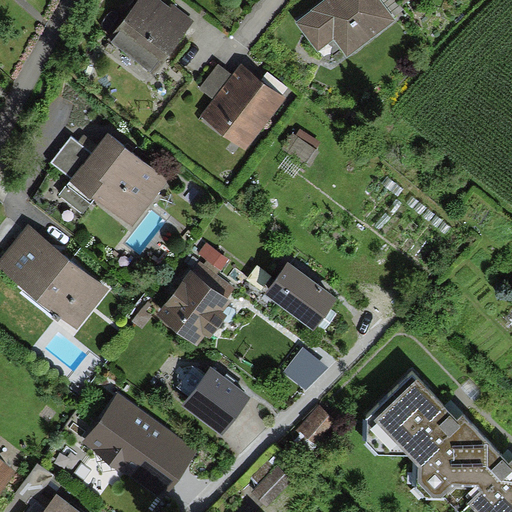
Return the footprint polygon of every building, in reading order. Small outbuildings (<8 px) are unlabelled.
[(163,0),(134,0),(107,46),(161,78),(196,19),(163,0)] [(380,0),(312,0),(289,19),(326,65),(391,12),(380,0)] [(245,61),(203,116),(246,148),(288,94),(245,61)] [(99,110),(57,163),(130,221),(172,168),(99,110)] [(24,220),(0,251),(0,275),(67,326),(103,279),(24,220)] [(336,290),(284,257),(260,293),(312,327),(336,290)] [(228,294),(189,264),(156,307),(194,337),(228,294)] [(511,511),(511,446),(423,359),(366,417),(464,511),(511,511)] [(249,394),(205,361),(177,397),(222,430),(249,394)] [(191,445),(115,391),(80,441),(156,495),(191,445)] [(0,493),(17,472),(0,458),(0,493)] [(77,511),(54,494),(39,511),(77,511)]
